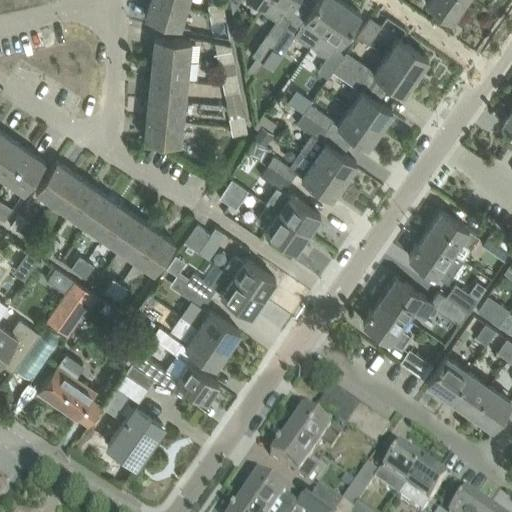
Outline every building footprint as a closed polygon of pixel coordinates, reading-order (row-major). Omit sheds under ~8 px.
[(149,0),(145,15),(164,21),(180,26),(186,6),(166,0),(149,0)] [(263,4),(265,0),(230,0),(233,13),(242,0),(257,0),(262,3),(263,4)] [(272,48),(292,19),(281,11),(285,6),(287,7),(292,0),(265,0),(263,4),(262,3),(259,7),(276,19),(252,53),(255,56),(244,73),(246,83),(253,72),(260,62),(270,47),(272,48)] [(312,44),(342,0),(316,0),(300,24),(292,19),(272,48),(282,55),(296,34),(298,38),(302,41),(307,43),(312,43),(312,44)] [(335,66),(339,60),(343,55),(334,49),(338,42),(339,43),(349,29),(360,12),(343,0),(312,44),(314,48),(315,50),(318,52),(320,53),(326,55),(316,70),(327,78),(332,71),(335,66)] [(426,0),(425,1),(454,21),(461,11),(459,10),(465,0),(426,0)] [(210,13),(224,10),(222,1),(208,4),(210,13)] [(224,10),(210,13),(211,21),(226,18),(224,10)] [(370,16),(358,33),(357,35),(369,43),(370,41),(382,24),(370,16)] [(152,56),(188,59),(191,39),(154,35),(152,56)] [(385,54),(416,75),(428,57),(397,36),(385,54)] [(362,76),(368,67),(346,51),(343,55),(339,60),(362,76)] [(218,62),(219,62),(233,60),(232,52),(217,55),(218,62)] [(416,75),(385,54),(373,71),(404,93),(416,75)] [(150,76),(187,80),(188,59),(152,56),(150,76)] [(355,86),(362,76),(339,60),(335,66),(332,71),(355,86)] [(260,62),(253,72),(260,76),(267,66),(260,62)] [(237,81),(236,73),(221,75),(223,84),(237,81)] [(185,101),(187,80),(150,76),(148,97),(185,101)] [(237,81),(223,84),(224,92),(239,89),(237,81)] [(392,109),(376,98),(361,88),(349,106),(380,127),(392,109)] [(183,121),(185,101),(148,97),(146,118),(183,121)] [(303,112),(326,129),(333,119),(310,103),(303,112)] [(337,123),(351,133),(368,145),(380,127),(349,106),(337,123)] [(511,106),(501,122),(509,127),(508,129),(511,131),(511,129),(511,106)] [(321,137),(326,129),(303,112),(296,122),(311,132),(299,148),(313,158),(344,179),(356,161),(340,150),(325,140),(321,137)] [(264,113),(255,126),(258,129),(262,124),(272,131),(277,122),(264,113)] [(245,123),(243,115),(229,117),(231,125),(245,123)] [(181,142),(183,121),(146,118),(144,138),(181,142)] [(232,133),(246,130),(245,123),(231,125),(232,133)] [(258,129),(256,132),(268,140),(273,132),(272,131),(262,124),(258,129)] [(0,152),(11,137),(0,129),(0,152)] [(0,173),(7,179),(28,148),(11,137),(0,152),(0,173)] [(28,148),(7,179),(24,191),(34,177),(45,161),(28,148)] [(267,165),(291,181),(297,172),(273,156),(267,165)] [(332,197),(344,179),(313,158),(301,176),(315,185),(332,197)] [(56,159),(44,175),(35,189),(52,201),(73,170),(56,159)] [(284,191),(291,181),(267,165),(260,174),(284,191)] [(90,182),(73,170),(52,201),(69,212),(90,182)] [(236,208),(248,190),(232,179),(219,196),(236,208)] [(69,212),(86,224),(107,194),(90,182),(69,212)] [(320,213),(304,202),(289,192),(278,209),(277,210),(308,231),(320,213)] [(86,224),(103,236),(124,206),(107,194),(86,224)] [(296,249),(308,231),(277,210),(278,209),(267,202),(258,216),(268,223),(265,227),(296,249)] [(103,236),(120,247),(141,217),(124,206),(103,236)] [(425,232),(451,250),(462,257),(468,248),(470,249),(479,236),(441,209),(425,232)] [(17,229),(26,217),(18,212),(10,224),(17,229)] [(141,217),(120,247),(137,259),(158,229),(141,217)] [(198,251),(199,249),(210,233),(196,223),(185,239),(184,241),(198,251)] [(0,245),(9,235),(0,228),(0,245)] [(154,271),(163,257),(174,241),(158,229),(137,259),(154,271)] [(505,259),(511,249),(511,243),(491,230),(482,243),(505,259)] [(44,248),(53,236),(45,231),(37,242),(44,248)] [(444,260),(451,250),(425,232),(417,243),(415,242),(413,246),(414,247),(408,255),(425,267),(447,281),(456,268),(444,260)] [(51,253),(60,241),(53,236),(44,248),(51,253)] [(26,251),(20,261),(31,269),(37,259),(26,251)] [(70,266),(78,272),(86,259),(79,254),(70,266)] [(245,256),(243,259),(234,254),(233,254),(223,268),(224,269),(225,268),(263,296),(275,278),(245,256)] [(93,263),(86,259),(78,272),(84,276),(93,263)] [(224,269),(223,268),(221,267),(210,283),(216,287),(221,290),(220,292),(234,302),(251,313),(253,310),(257,312),(266,300),(262,297),(263,296),(242,281),(241,280),(232,274),(232,275),(224,269)] [(186,281),(209,297),(216,287),(210,283),(192,271),(186,281)] [(65,272),(56,284),(66,291),(75,279),(65,272)] [(460,324),(469,311),(446,295),(438,290),(432,299),(430,299),(412,286),(395,275),(379,299),(406,317),(413,307),(424,315),(431,305),(460,324)] [(104,289),(112,295),(120,283),(112,277),(104,289)] [(96,293),(75,279),(66,291),(68,292),(47,319),(66,333),(96,293)] [(203,307),(209,297),(186,281),(179,291),(181,291),(190,298),(179,314),(227,348),(240,330),(209,309),(208,310),(203,307)] [(446,295),(469,311),(478,298),(455,282),(446,295)] [(118,299),(126,287),(120,283),(112,295),(118,299)] [(476,309),(487,317),(498,325),(499,325),(508,311),(507,310),(507,311),(486,296),(476,309)] [(399,327),(406,317),(379,299),(371,309),(370,308),(367,312),(369,313),(363,321),(401,348),(411,334),(399,327)] [(511,326),(511,313),(508,311),(499,325),(508,331),(511,326)] [(170,328),(187,339),(184,344),(215,365),(227,348),(179,314),(170,328)] [(14,367),(24,355),(38,334),(19,319),(11,330),(0,322),(0,358),(0,357),(14,367)] [(486,343),(495,329),(484,322),(475,336),(486,343)] [(174,352),(174,351),(181,341),(159,326),(151,337),(172,351),(174,352)] [(14,367),(13,369),(29,380),(58,339),(43,328),(38,334),(24,355),(14,367)] [(511,350),(511,340),(506,337),(497,351),(507,358),(511,352),(511,350)] [(400,361),(423,377),(432,364),(409,348),(400,361)] [(174,378),(189,389),(206,400),(218,381),(174,351),(174,352),(172,351),(176,354),(165,370),(138,351),(131,361),(132,361),(154,377),(164,384),(171,373),(175,376),(174,378)] [(64,352),(49,374),(38,391),(76,417),(80,413),(91,421),(102,404),(90,397),(96,390),(74,375),(82,365),(64,352)] [(427,381),(449,396),(467,370),(445,354),(427,380),(427,381)] [(138,400),(147,387),(154,377),(132,361),(131,361),(124,371),(115,385),(138,400)] [(449,396),(470,411),(489,385),(467,370),(449,396)] [(341,391),(331,385),(317,405),(327,412),(341,391)] [(489,385),(470,411),(492,427),(510,400),(489,385)] [(351,398),(341,391),(327,412),(337,419),(351,398)] [(346,425),(361,405),(351,398),(337,419),(346,425)] [(164,425),(147,413),(134,405),(119,427),(109,440),(139,461),(164,425)] [(356,432),(370,412),(361,405),(346,425),(356,432)] [(340,435),(318,420),(302,409),(286,433),(313,451),(320,442),(331,449),(340,435)] [(366,439),(380,419),(370,412),(356,432),(366,439)] [(380,419),(366,439),(376,446),(390,425),(380,419)] [(306,461),(313,451),(286,433),(278,444),(276,443),(274,446),(276,447),(270,455),(286,467),(309,482),(318,469),(306,461)] [(374,478),(399,496),(405,487),(422,462),(399,446),(388,462),(382,471),(379,471),(374,478)] [(405,487),(399,496),(422,511),(428,503),(434,494),(446,478),(422,462),(405,487)] [(340,504),(351,511),(374,478),(379,471),(367,463),(355,481),(343,500),(340,504)] [(346,474),(341,482),(349,487),(354,480),(346,474)] [(256,475),(240,499),(259,511),(292,511),(296,507),(301,511),(302,511),(330,511),(310,498),(304,494),(298,503),(295,501),(273,486),(256,475)] [(334,511),(340,504),(343,500),(319,484),(310,498),(330,511),(334,511)] [(450,511),(484,511),(488,507),(465,491),(454,508),(450,511)] [(259,511),(240,499),(233,509),(231,508),(228,511),(259,511)]
